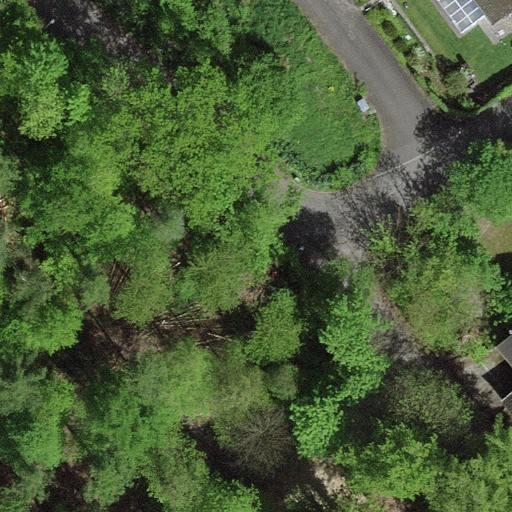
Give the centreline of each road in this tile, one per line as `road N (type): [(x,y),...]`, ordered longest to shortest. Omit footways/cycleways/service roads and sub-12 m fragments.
road 1 (residential): [(44,0),(305,274)]
road 2 (residential): [(305,274),(511,499)]
road 3 (residential): [(511,117),(305,274)]
road 4 (track): [(272,511),(390,365)]
